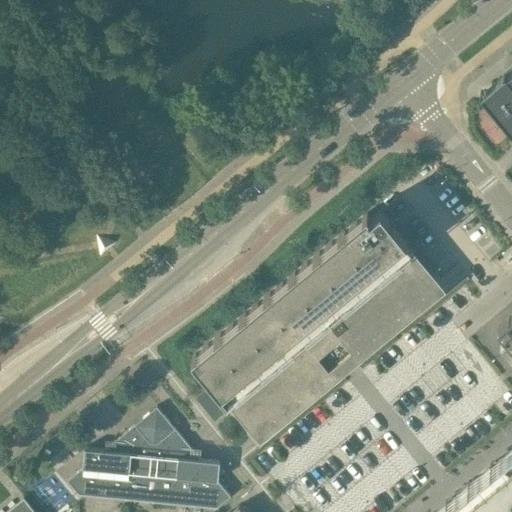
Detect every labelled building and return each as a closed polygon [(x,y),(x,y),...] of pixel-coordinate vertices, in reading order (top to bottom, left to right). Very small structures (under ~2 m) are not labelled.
[(511,66),(482,91),(511,127),(511,66)] [(361,204),(362,203),(361,202),(185,345),(207,372),(254,431),(343,358),(342,357),(348,352),(352,348),(353,349),(430,287),(403,254),(413,245),(374,198),(364,207),(361,204)] [(511,343),(511,456),(446,511),(443,507),(436,511),(511,511),(511,313),(497,325),(511,343)] [(227,410),(208,386),(195,396),(215,420),(227,410)] [(215,506),(231,494),(218,478),(220,459),(201,457),(157,404),(104,448),(85,446),(83,465),(68,478),(80,493),(215,506)] [(53,473),(46,479),(39,471),(22,486),(44,511),(57,511),(74,498),(53,473)] [(37,511),(24,495),(2,511),(37,511)]
